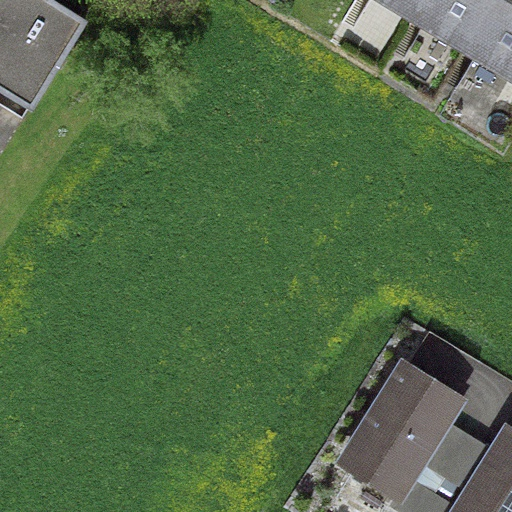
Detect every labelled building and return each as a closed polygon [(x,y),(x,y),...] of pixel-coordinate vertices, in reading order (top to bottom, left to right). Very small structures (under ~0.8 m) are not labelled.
[(0,0),(0,91),(32,111),(88,22),(51,0),(0,0)] [(423,0),(401,0),(418,10),(423,0)] [(495,0),(425,0),(420,10),(472,40),(495,0)] [(511,0),(497,0),(473,42),(511,63),(511,0)] [(477,386),(413,346),(346,452),(358,460),(341,487),(380,511),(384,511),(390,502),(398,490),(407,496),(420,475),(430,461),(455,420),(477,386)] [(511,511),(511,414),(510,413),(493,443),(467,483),(457,499),(449,511),(511,511)] [(493,443),(455,420),(430,461),(467,483),(493,443)] [(398,490),(390,502),(405,511),(449,511),(457,499),(420,475),(407,496),(398,490)]
